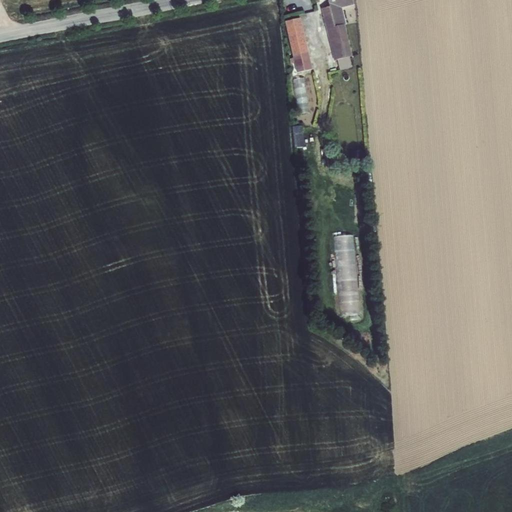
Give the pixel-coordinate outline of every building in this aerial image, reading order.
[(352,0),(327,0),(331,11),(342,8),(354,4),(352,0)] [(342,8),(331,11),(332,16),(324,18),(327,29),(329,28),(337,60),(349,57),(352,56),(345,24),(346,24),(342,8)] [(303,26),(287,30),(296,72),(312,68),(303,26)] [(337,60),(329,28),(327,29),(333,60),(337,60)] [(349,57),(337,60),(340,71),(351,68),(349,57)] [(303,77),(293,79),(298,114),(309,112),(303,77)] [(293,126),(295,147),(304,146),(302,125),(293,126)] [(345,183),(347,190),(354,188),(352,180),(345,183)] [(358,316),(355,234),(335,235),(338,316),(358,316)]
